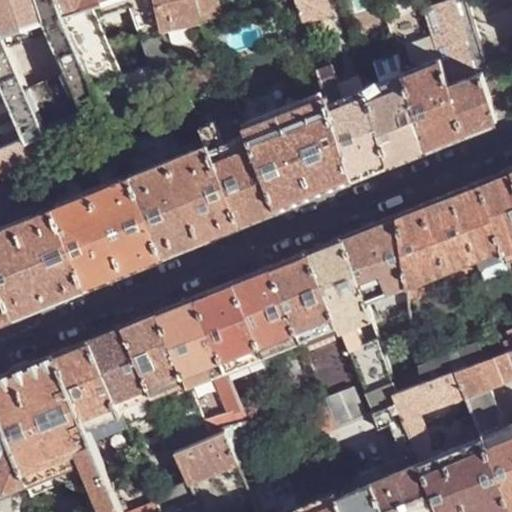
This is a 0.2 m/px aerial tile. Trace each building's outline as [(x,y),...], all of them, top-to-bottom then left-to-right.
[(61,0),(0,0),(0,36),(6,34),(47,21),(66,15),(61,0)] [(61,0),(66,15),(95,5),(110,0),(61,0)] [(130,0),(152,66),(125,75),(134,100),(183,80),(182,77),(178,69),(163,31),(158,0),(130,0)] [(198,0),(158,0),(163,31),(202,23),(202,21),(198,0)] [(198,0),(202,21),(223,16),(219,0),(198,0)] [(296,0),(297,1),(303,23),(332,14),(327,0),(296,0)] [(423,0),(427,9),(451,1),(454,0),(423,0)] [(465,0),(454,0),(451,1),(475,76),(483,74),(489,72),(486,65),(465,0)] [(450,85),(475,76),(451,1),(427,9),(435,36),(441,58),(450,85)] [(95,5),(66,15),(105,111),(121,106),(134,100),(125,75),(95,5)] [(66,15),(47,21),(87,119),(105,111),(66,15)] [(47,21),(6,34),(47,135),(87,119),(47,21)] [(6,34),(0,36),(0,74),(26,138),(28,143),(47,135),(6,34)] [(435,36),(409,46),(415,68),(441,58),(435,36)] [(409,46),(398,50),(404,73),(415,68),(409,46)] [(213,64),(208,52),(195,58),(199,69),(213,64)] [(415,68),(404,73),(428,149),(450,140),(465,134),(450,85),(441,58),(415,68)] [(499,61),(486,65),(489,72),(501,67),(499,61)] [(333,65),(318,71),(326,95),(329,104),(344,98),(333,65)] [(186,66),(178,69),(182,77),(190,74),(186,66)] [(489,72),(483,74),(497,121),(511,115),(511,92),(503,67),(501,67),(489,72)] [(404,73),(367,88),(391,164),(412,156),(428,149),(404,73)] [(475,76),(450,85),(465,134),(497,121),(483,74),(475,76)] [(344,98),(329,104),(353,180),(375,171),(391,164),(367,88),(344,98)] [(326,95),(245,128),(249,136),(279,210),(303,200),(321,193),(340,185),(353,180),(329,104),(326,95)] [(121,106),(105,111),(111,125),(126,118),(121,106)] [(216,123),(203,128),(209,145),(241,225),(263,216),(279,210),(249,136),(225,146),(216,123)] [(28,143),(26,138),(0,148),(0,181),(38,166),(28,143)] [(209,145),(132,175),(164,257),(191,246),(211,238),(229,230),(241,225),(209,145)] [(511,167),(497,174),(480,180),(502,248),(505,258),(511,255),(511,167)] [(54,207),(87,288),(111,278),(129,271),(150,262),(164,257),(132,175),(54,207)] [(417,207),(398,214),(409,286),(425,278),(502,248),(480,180),(459,189),(445,195),(417,207)] [(54,207),(0,229),(0,283),(14,318),(55,301),(87,288),(54,207)] [(368,227),(343,237),(367,303),(409,286),(398,214),(368,227)] [(322,245),(308,251),(339,325),(341,329),(354,323),(357,322),(372,316),(367,303),(343,237),(322,245)] [(286,260),(271,266),(302,339),(339,325),(308,251),(286,260)] [(249,275),(234,281),(265,354),(302,339),(271,266),(249,275)] [(425,278),(409,286),(411,300),(430,291),(425,278)] [(212,290),(197,296),(228,370),(250,360),(265,354),(234,281),(212,290)] [(0,283),(0,323),(14,318),(0,283)] [(176,305),(160,311),(189,380),(191,384),(213,375),(228,370),(197,296),(176,305)] [(140,319),(125,325),(154,395),(189,380),(160,311),(140,319)] [(363,344),(367,343),(357,322),(354,323),(363,344)] [(395,381),(380,338),(367,343),(363,344),(354,323),(341,329),(363,383),(368,393),(395,381)] [(104,334),(91,339),(120,409),(143,399),(154,395),(125,325),(104,334)] [(71,347),(58,353),(88,428),(122,414),(120,409),(91,339),(71,347)] [(511,348),(457,370),(466,395),(491,386),(511,378),(511,348)] [(17,369),(0,375),(0,411),(28,482),(83,459),(98,453),(88,428),(58,353),(17,369)] [(265,354),(250,360),(258,379),(273,373),(265,354)] [(439,357),(419,365),(420,371),(422,383),(445,374),(439,357)] [(228,370),(213,375),(230,414),(244,410),(228,370)] [(466,395),(457,370),(445,374),(422,383),(399,392),(395,393),(399,402),(421,460),(435,454),(429,442),(432,438),(421,412),(466,395)] [(420,371),(395,381),(399,392),(422,383),(420,371)] [(395,381),(368,393),(376,411),(399,402),(395,393),(399,392),(395,381)] [(368,393),(363,383),(327,398),(333,415),(338,427),(374,412),(376,411),(368,393)] [(466,395),(482,434),(506,425),(491,386),(466,395)] [(154,395),(143,399),(149,414),(160,409),(154,395)] [(392,424),(408,465),(421,460),(399,402),(376,411),(374,412),(380,426),(381,428),(392,424)] [(230,414),(206,421),(207,424),(210,431),(225,426),(226,428),(249,422),(244,410),(230,414)] [(0,479),(5,491),(28,482),(0,411),(0,479)] [(333,415),(297,430),(302,441),(338,427),(333,415)] [(241,466),(265,457),(250,422),(249,422),(226,428),(225,428),(227,432),(239,463),(241,466)] [(511,422),(506,425),(482,434),(511,509),(511,508),(511,422)] [(207,424),(172,438),(178,452),(213,438),(210,431),(207,424)] [(225,426),(210,431),(213,438),(227,432),(225,428),(226,428),(225,426)] [(213,438),(178,452),(189,480),(191,484),(239,463),(227,432),(213,438)] [(435,454),(421,460),(442,511),(503,511),(511,509),(482,434),(435,454)] [(122,511),(98,453),(83,459),(88,475),(83,477),(97,509),(101,507),(103,511),(122,511)] [(442,511),(421,460),(408,465),(350,488),(338,494),(345,511),(442,511)] [(283,465),(246,480),(255,503),(258,511),(292,511),(301,509),(299,504),(283,465)] [(171,511),(180,508),(191,504),(192,504),(195,500),(195,495),(191,484),(189,480),(154,494),(157,501),(161,511),(171,511)] [(301,509),(302,511),(345,511),(338,494),(335,488),(299,504),(301,509)] [(161,511),(157,501),(129,511),(161,511)]
